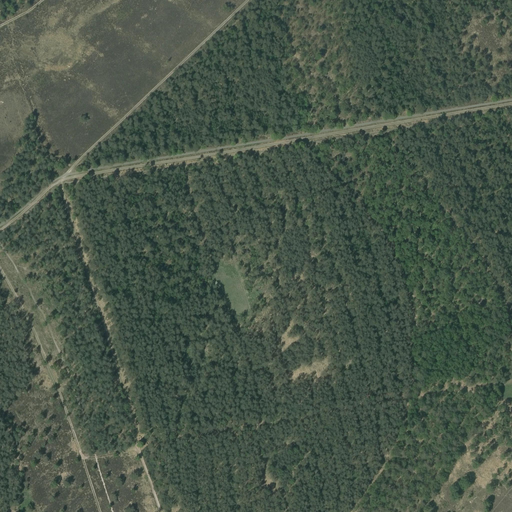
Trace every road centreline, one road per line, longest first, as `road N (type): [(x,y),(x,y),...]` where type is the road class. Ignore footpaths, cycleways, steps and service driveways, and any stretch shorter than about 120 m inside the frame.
road 1 (unknown): [(511,108),(54,184),(0,233)]
road 2 (track): [(59,181),(511,103)]
road 3 (unknown): [(0,244),(69,372),(112,511)]
road 4 (track): [(137,448),(59,181)]
road 5 (track): [(0,269),(61,398),(99,511)]
road 6 (track): [(59,181),(246,0)]
